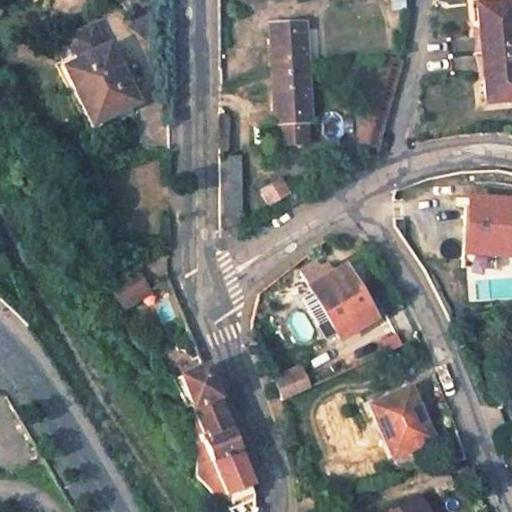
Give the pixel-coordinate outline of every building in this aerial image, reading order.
[(511,27),(509,0),(494,0),(472,2),(483,102),(511,99),(511,27)] [(305,14),(267,17),(275,117),(279,117),(280,137),(311,136),(309,116),(313,116),(305,14)] [(108,43),(61,65),(86,113),(132,91),(108,43)] [(239,157),(220,157),(220,218),(239,218),(239,157)] [(511,205),(462,202),(459,256),(492,258),(511,259),(511,205)] [(492,258),(459,256),(458,266),(491,268),(492,258)] [(342,269),(303,289),(332,343),(371,321),(342,269)] [(149,318),(135,296),(120,305),(134,327),(149,318)] [(267,376),(277,400),(308,388),(297,363),(267,376)] [(178,378),(194,418),(202,435),(206,443),(228,433),(202,370),(178,378)] [(403,389),(362,406),(386,459),(426,442),(403,389)] [(195,478),(226,511),(238,511),(232,494),(223,498),(197,437),(202,435),(194,418),(195,478)] [(447,431),(430,437),(441,466),(457,461),(447,431)] [(197,437),(223,498),(232,494),(251,487),(240,461),(228,433),(206,443),(202,435),(197,437)] [(425,511),(414,492),(378,511),(425,511)]
